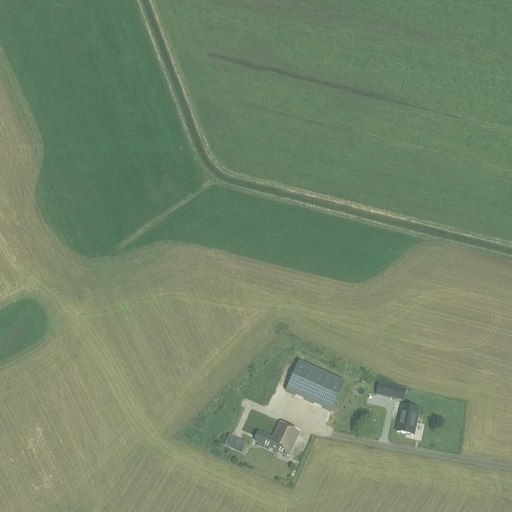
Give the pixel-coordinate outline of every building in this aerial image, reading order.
[(414,328),(400,317),(395,324),(398,327),(397,329),(407,337),(414,328)] [(345,383),(300,362),(286,392),(331,413),(345,383)] [(405,402),(407,389),(391,386),(388,398),(405,402)] [(398,433),(414,436),(420,410),(403,407),(398,433)] [(300,432),(280,423),(275,433),(271,432),(276,422),(258,414),(247,440),(289,458),(300,432)]
